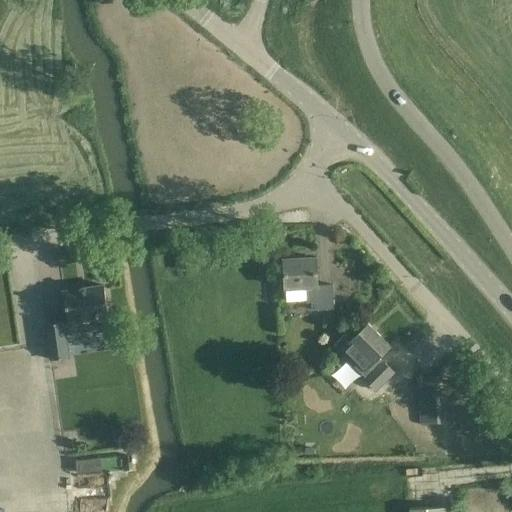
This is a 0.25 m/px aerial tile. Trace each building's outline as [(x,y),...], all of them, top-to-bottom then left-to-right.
[(317,285),(316,258),(284,259),(286,301),(306,300),(306,302),(312,302),(313,310),(334,309),(333,284),(317,285)] [(104,285),(63,291),(68,322),(79,321),(81,331),(110,326),(104,285)] [(346,333),(334,345),(365,376),(381,360),(378,357),(390,345),(368,324),(352,339),(346,333)] [(365,376),(363,378),(364,378),(375,389),(375,390),(393,372),(381,360),(365,376)] [(441,423),(437,377),(417,379),(421,425),(441,423)]
